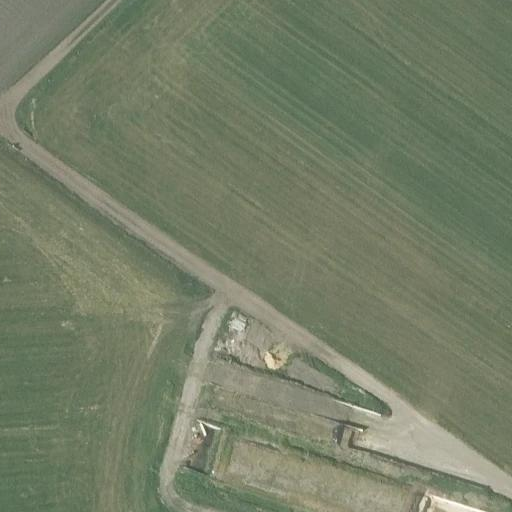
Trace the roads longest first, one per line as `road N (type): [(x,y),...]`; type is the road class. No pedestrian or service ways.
road 1 (track): [(511,502),(0,131)]
road 2 (track): [(119,0),(0,112)]
